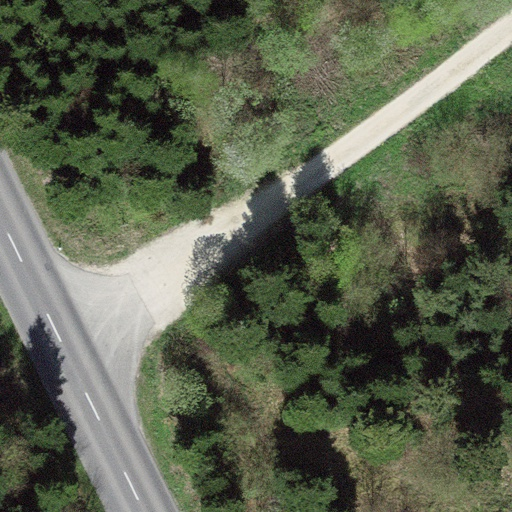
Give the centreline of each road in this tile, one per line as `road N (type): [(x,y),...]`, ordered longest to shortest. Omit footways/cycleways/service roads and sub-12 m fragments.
road 1 (track): [(511,22),(63,350)]
road 2 (tertiary): [(0,218),(145,511)]
